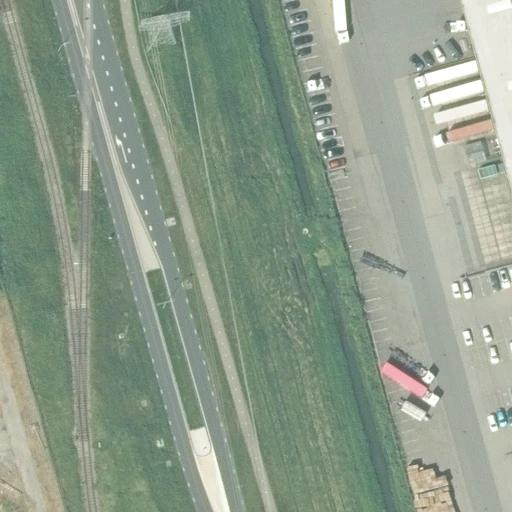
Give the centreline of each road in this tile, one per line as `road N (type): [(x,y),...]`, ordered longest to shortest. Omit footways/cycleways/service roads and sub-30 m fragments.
road 1 (unclassified): [(60,0),(186,455),(212,511)]
road 2 (unclassified): [(232,511),(94,0)]
